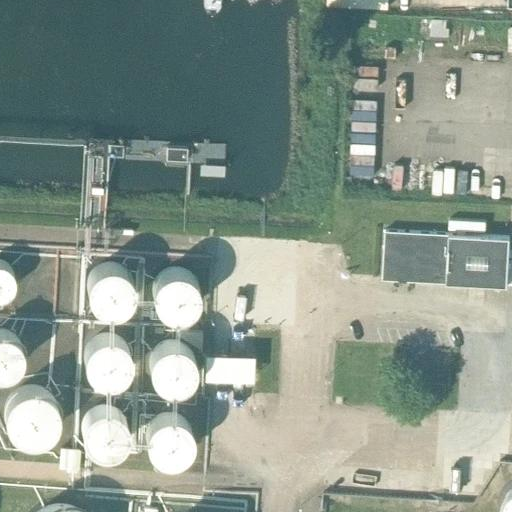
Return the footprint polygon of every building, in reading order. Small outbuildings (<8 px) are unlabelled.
[(449,20),(417,18),(416,35),(448,37),(449,20)] [(385,229),(383,277),(467,282),(469,233),(385,229)] [(507,284),(510,235),(469,233),(467,282),(507,284)] [(0,294),(0,295),(2,294),(3,294),(7,292),(8,291),(9,290),(10,289),(11,287),(12,286),(13,284),(14,282),(14,281),(14,279),(14,277),(14,276),(14,274),(14,272),(13,270),(12,269),(11,267),(10,266),(9,265),(8,264),(7,262),(5,262),(3,261),(2,260),(0,260),(0,259),(0,294)] [(87,283),(86,285),(87,287),(87,289),(87,291),(88,293),(89,295),(90,297),(92,299),(93,301),(95,302),(97,304),(99,305),(101,306),(103,306),(105,307),(107,307),(109,307),(111,307),(114,307),(116,306),(118,306),(120,305),(122,304),(124,302),(125,301),(127,299),(128,297),(129,295),(130,293),(131,291),(132,289),(132,287),(132,285),(132,282),(132,280),(131,278),(130,276),(129,274),(128,272),(127,270),(125,269),(124,267),(122,266),(120,265),(118,264),(116,263),(114,262),(111,262),(109,262),(107,262),(105,262),(103,263),(101,264),(99,265),(97,266),(95,267),(93,269),(92,270),(90,272),(89,274),(88,276),(87,278),(87,280),(87,283)] [(153,288),(153,290),(153,292),(153,295),(154,297),(155,299),(156,301),(157,303),(158,305),(160,307),(162,308),(163,310),(165,311),(168,312),(170,313),(172,313),(174,314),(177,314),(179,314),(181,313),(184,313),(186,312),(188,311),(190,310),(192,308),(194,307),(195,305),(197,303),(198,301),(199,299),(199,297),(200,295),(200,292),(201,290),(200,288),(200,285),(199,283),(199,281),(198,279),(196,277),(195,275),(194,273),(192,271),(190,270),(188,269),(186,268),(184,267),(181,266),(179,266),(177,266),(174,266),(172,267),(170,267),(168,268),(165,269),(163,270),(162,271),(160,273),(158,275),(157,277),(156,279),(155,281),(154,283),(153,285),(153,288)] [(0,370),(1,370),(3,370),(5,370),(7,369),(9,368),(10,367),(13,365),(15,363),(16,362),(17,360),(18,358),(18,356),(19,354),(19,353),(19,351),(19,349),(19,347),(18,345),(18,343),(17,341),(16,340),(15,338),(13,337),(12,335),(10,334),(9,333),(7,332),(5,332),(3,331),(1,331),(0,330),(0,370)] [(86,353),(86,356),(86,358),(86,360),(87,362),(87,364),(88,366),(89,368),(91,369),(92,371),(94,372),(95,374),(97,375),(99,376),(101,376),(103,377),(108,377),(112,377),(114,376),(116,376),(118,375),(120,374),(121,372),(123,371),(124,369),(126,368),(127,366),(128,364),(128,362),(129,360),(129,358),(129,356),(129,353),(129,351),(128,349),(128,347),(127,345),(126,344),(124,342),(123,340),(121,339),(120,338),(118,336),(116,336),(114,335),(112,334),(110,334),(108,334),(105,334),(103,334),(101,335),(99,335),(97,336),(95,338),(94,339),(92,340),(91,342),(89,344),(88,345),(87,347),(87,349),(86,351),(86,353)] [(149,359),(149,362),(149,364),(149,366),(150,368),(151,371),(152,373),(153,375),(154,377),(156,378),(158,380),(159,381),(161,383),(164,384),(166,384),(168,385),(170,385),(173,385),(175,385),(177,385),(180,384),(182,383),(184,383),(186,381),(188,380),(189,378),(191,377),(192,375),(194,373),(195,371),(195,368),(196,366),(196,364),(196,362),(196,359),(196,357),(195,355),(195,353),(194,350),(192,348),(191,347),(189,345),(188,343),(186,342),(184,341),(182,340),(179,339),(177,338),(175,338),(173,338),(170,338),(168,338),(166,339),(164,340),(161,341),(159,342),(158,343),(156,345),(154,347),(153,348),(152,350),(151,353),(150,355),(149,357),(149,359)] [(5,412),(5,415),(5,418),(6,420),(7,423),(7,425),(9,428),(10,430),(11,432),(13,434),(15,436),(17,437),(20,439),(22,440),(25,441),(27,441),(30,442),(32,442),(35,442),(38,441),(40,441),(43,440),(45,439),(47,437),(50,436),(52,434),(53,432),(55,430),(56,428),(57,425),(58,423),(59,420),(59,417),(59,415),(59,412),(59,410),(58,407),(57,405),(56,402),(55,400),(53,398),(52,396),(50,394),(47,392),(45,391),(43,390),(40,389),(38,388),(35,388),(32,388),(30,388),(27,388),(25,389),(22,390),(20,391),(17,392),(15,394),(13,396),(12,398),(10,400),(9,402),(7,404),(7,407),(6,410),(5,412)] [(83,425),(83,427),(83,429),(83,431),(84,433),(84,435),(85,437),(86,439),(88,441),(89,442),(91,444),(92,445),(94,446),(96,447),(100,448),(104,449),(107,449),(109,448),(113,447),(115,446),(117,445),(118,444),(120,442),(121,441),(122,439),(124,437),(124,435),(125,433),(126,431),(126,429),(126,427),(126,425),(126,423),(125,421),(124,419),(124,417),(122,415),(121,413),(120,412),(118,410),(117,409),(115,408),(113,407),(111,406),(109,406),(107,405),(104,405),(102,405),(100,406),(98,406),(96,407),(94,408),(92,409),(91,410),(89,412),(88,413),(86,415),(85,417),(84,419),(84,421),(83,423),(83,425)] [(146,432),(146,435),(146,437),(147,439),(147,441),(148,443),(149,445),(150,447),(152,449),(153,451),(155,452),(156,454),(158,455),(160,456),(163,456),(165,457),(167,457),(169,457),(171,457),(174,457),(176,456),(178,456),(180,455),(182,454),(184,452),(185,451),(187,449),(188,447),(189,445),(190,443),(191,441),(191,439),(192,437),(192,435),(192,432),(191,430),(191,428),(190,426),(189,424),(188,422),(187,420),(185,419),(184,417),(182,416),(180,415),(178,414),(176,413),(174,412),(171,412),(169,412),(167,412),(165,412),(163,413),(160,414),(158,415),(156,416),(155,417),(153,419),(152,420),(150,422),(149,424),(148,426),(147,428),(147,430),(146,432)] [(78,449),(61,448),(59,466),(77,467),(78,449)]
